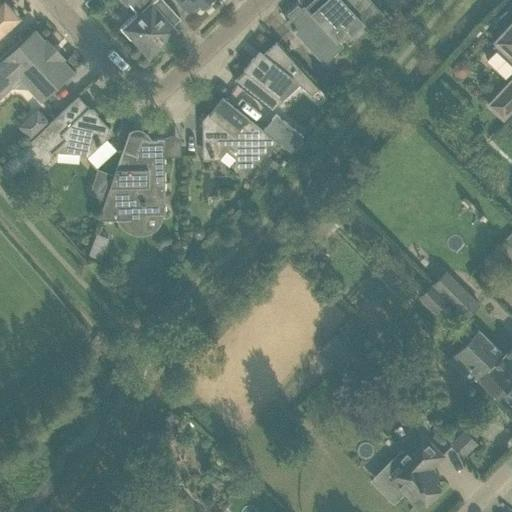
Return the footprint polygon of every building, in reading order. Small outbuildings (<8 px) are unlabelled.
[(180,18),(163,0),(122,0),(127,5),(129,3),(139,15),(130,23),(128,20),(119,28),(129,40),(132,37),(148,55),(175,30),(148,1),(148,0),(161,0),(179,19),(180,18)] [(179,0),(189,10),(198,1),(202,6),(207,0),(179,0)] [(290,18),(286,22),(299,37),(304,43),(319,29),(334,44),(347,32),(350,35),(360,26),(364,30),(382,14),(368,0),(311,0),(306,5),(305,4),(302,7),(300,9),(297,5),(287,14),(290,18)] [(0,32),(16,18),(3,4),(0,6),(0,32)] [(511,21),(493,43),(495,44),(492,47),(511,65),(511,21)] [(39,101),(71,71),(34,31),(0,62),(0,97),(11,87),(27,88),(39,101)] [(234,80),(233,81),(249,93),(270,111),(282,100),(278,96),(293,78),(311,94),(318,87),(290,56),(276,41),(277,40),(256,61),(252,58),(243,70),(244,71),(234,80)] [(454,65),(452,69),(453,73),(456,77),(460,78),(464,77),(467,75),(469,71),(468,67),(465,63),(461,62),(457,63),(454,65)] [(503,120),(511,110),(511,79),(510,78),(486,105),(503,120)] [(99,140),(109,130),(78,96),(2,166),(12,176),(29,160),(38,170),(50,160),(51,152),(80,154),(82,152),(85,155),(100,141),(99,140)] [(262,130),(237,110),(221,97),(204,119),(204,128),(208,130),(206,133),(203,133),(204,155),(217,155),(223,148),(235,158),(234,160),(235,168),(244,175),(256,161),(258,162),(266,152),(268,154),(278,142),(262,130)] [(28,136),(48,120),(37,107),(17,124),(28,136)] [(275,114),(262,130),(278,142),(290,152),(303,137),(275,114)] [(115,167),(97,219),(115,219),(129,219),(129,220),(133,225),(140,225),(144,220),(144,213),(162,213),(164,213),(164,167),(164,158),(164,147),(165,147),(165,138),(156,138),(156,139),(151,139),(148,139),(148,140),(141,137),(135,154),(123,150),(123,149),(122,148),(115,167)] [(96,170),(93,180),(107,185),(111,175),(96,170)] [(326,239),(339,223),(324,211),(311,226),(326,239)] [(86,257),(85,258),(87,258),(98,263),(107,238),(94,234),(86,257)] [(304,240),(294,250),(307,262),(316,252),(304,240)] [(470,298),(444,273),(433,284),(448,299),(467,317),(478,305),(470,298)] [(433,313),(448,299),(433,284),(418,299),(433,313)] [(475,378),(487,366),(500,352),(475,328),(468,335),(470,337),(454,353),(468,366),(462,373),(470,380),(473,377),(475,378)] [(511,346),(490,369),(487,366),(475,378),(496,400),(508,389),(511,393),(511,346)] [(172,411),(163,420),(172,428),(181,419),(172,411)] [(462,458),(476,443),(463,430),(449,445),(462,458)] [(392,480),(381,491),(392,502),(392,503),(393,503),(402,494),(418,510),(441,488),(426,473),(444,457),(421,433),(402,452),(400,450),(381,469),(392,480)]
